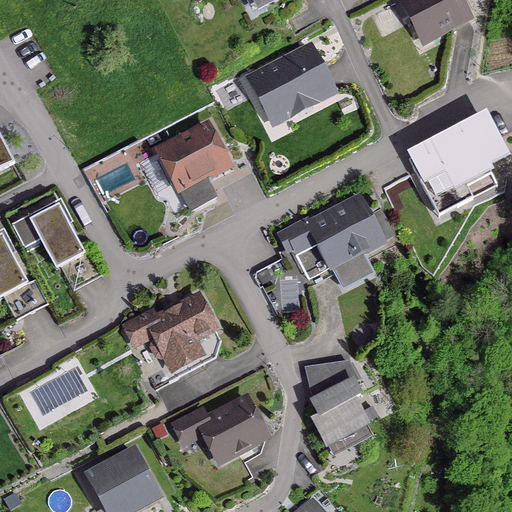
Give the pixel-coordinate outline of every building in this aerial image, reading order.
[(409,0),(402,4),(421,43),(466,20),(455,0),(409,0)] [(272,125),(331,95),(308,50),(249,81),(272,125)] [(509,163),(486,117),(409,156),(433,202),(509,163)] [(206,176),(210,178),(225,170),(226,166),(218,150),(214,148),(204,129),(158,153),(189,213),(213,200),(202,178),(206,176)] [(0,171),(13,165),(0,139),(0,171)] [(315,244),(329,270),(380,244),(358,201),(308,227),(306,223),(278,238),(285,251),(292,247),(295,254),(315,244)] [(29,223),(54,271),(81,257),(56,209),(29,223)] [(0,299),(25,287),(0,240),(0,299)] [(171,372),(173,371),(198,358),(190,343),(212,331),(196,300),(148,325),(144,318),(126,327),(125,332),(133,347),(153,336),(156,343),(152,345),(151,349),(155,357),(159,358),(163,356),(171,372)] [(351,401),(358,398),(351,383),(311,405),(318,417),(311,421),(325,447),(365,426),(351,401)] [(202,435),(217,464),(264,439),(244,401),(198,425),(194,416),(173,427),(182,445),(202,435)] [(88,478),(106,511),(130,511),(156,498),(132,454),(88,478)]
